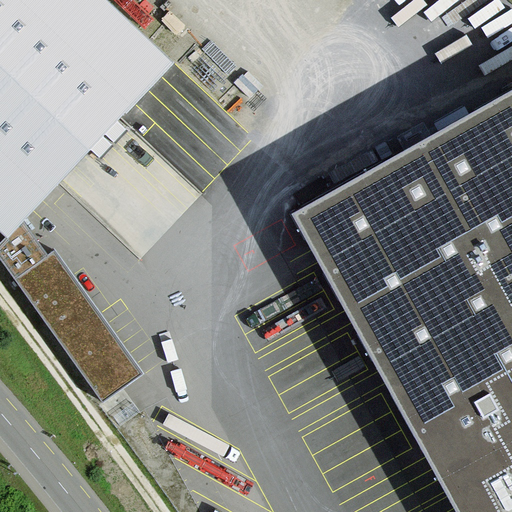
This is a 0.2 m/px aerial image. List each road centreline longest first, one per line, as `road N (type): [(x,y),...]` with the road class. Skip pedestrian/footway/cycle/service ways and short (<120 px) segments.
road 1 (track): [(161,511),(0,292)]
road 2 (tertiary): [(79,511),(0,414)]
